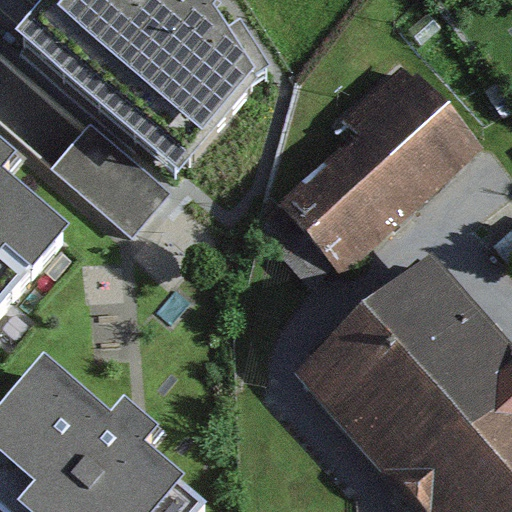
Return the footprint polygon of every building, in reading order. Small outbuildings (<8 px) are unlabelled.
[(255,87),(198,0),(54,0),(16,48),(178,181),(255,87)] [(472,166),(408,99),(276,225),(340,292),(472,166)] [(11,164),(0,153),(0,314),(81,231),(11,164)] [(511,511),(511,362),(432,280),(303,405),(407,511),(511,511)] [(146,414),(69,339),(0,409),(0,477),(36,511),(189,511),(218,483),(146,414)]
